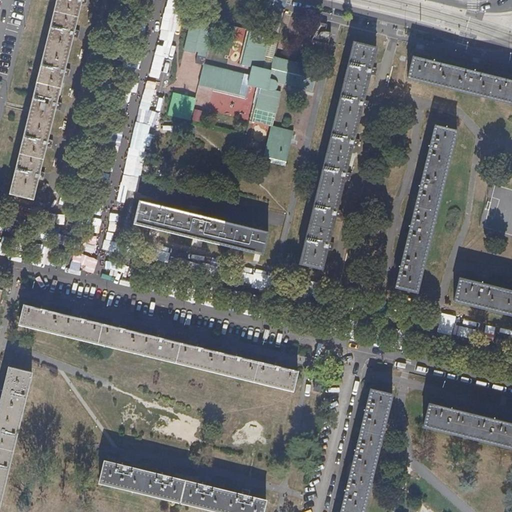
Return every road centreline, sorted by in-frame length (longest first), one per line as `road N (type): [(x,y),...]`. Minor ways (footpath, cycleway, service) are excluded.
road 1 (residential): [(401,24),(322,335)]
road 2 (residential): [(90,279),(162,0)]
road 3 (residential): [(90,279),(322,335)]
road 4 (residential): [(318,511),(361,344)]
road 5 (residential): [(361,344),(511,381)]
